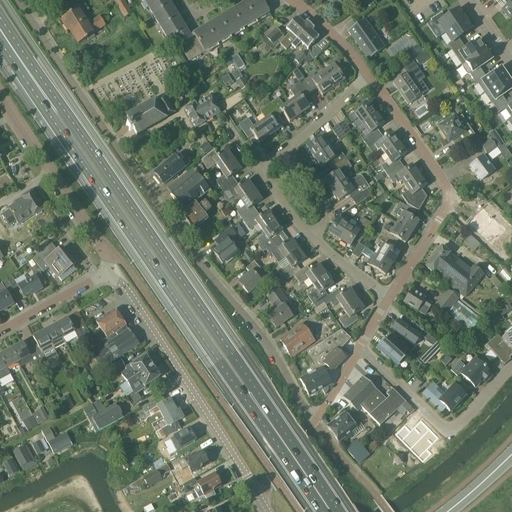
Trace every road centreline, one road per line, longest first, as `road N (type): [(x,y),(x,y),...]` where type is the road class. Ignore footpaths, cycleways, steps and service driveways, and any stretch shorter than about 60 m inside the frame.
road 1 (primary): [(338,511),(72,123),(38,86)]
road 2 (residential): [(314,423),(272,351),(161,212),(18,0)]
road 3 (primary): [(38,86),(322,511)]
road 4 (unclassified): [(268,511),(125,287),(107,278)]
road 5 (residential): [(390,296),(446,194),(370,75)]
road 6 (residential): [(359,349),(440,428),(454,430),(511,368)]
road 7 (residential): [(107,278),(105,255),(52,172)]
road 8 (residential): [(107,278),(0,332)]
